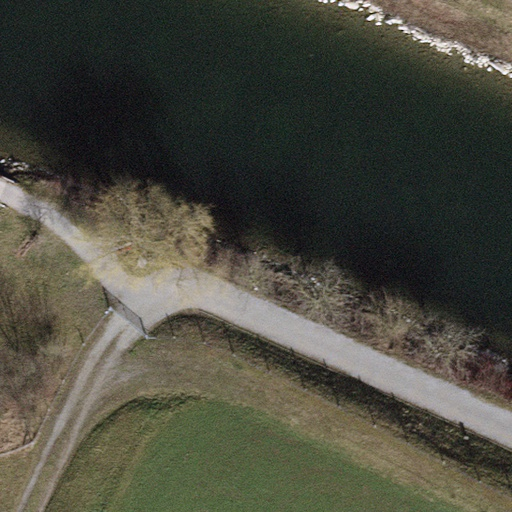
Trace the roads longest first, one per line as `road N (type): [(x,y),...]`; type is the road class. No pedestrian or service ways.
road 1 (track): [(165,274),(511,429)]
road 2 (track): [(19,511),(43,453),(125,322),(165,274)]
